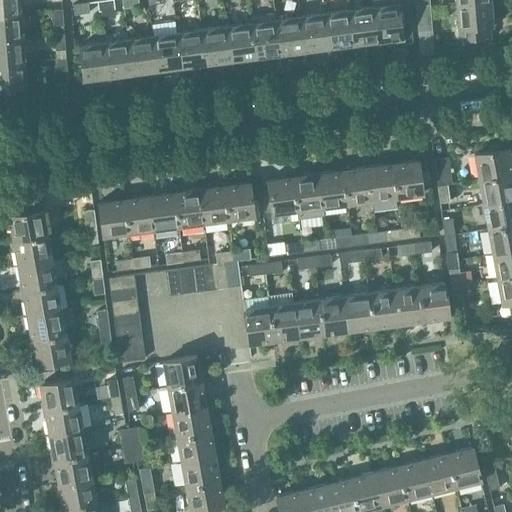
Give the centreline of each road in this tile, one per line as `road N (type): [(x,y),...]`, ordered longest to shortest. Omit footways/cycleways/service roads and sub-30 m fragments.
road 1 (residential): [(0,150),(511,86)]
road 2 (residential): [(248,418),(511,369)]
road 3 (residential): [(25,511),(0,385)]
